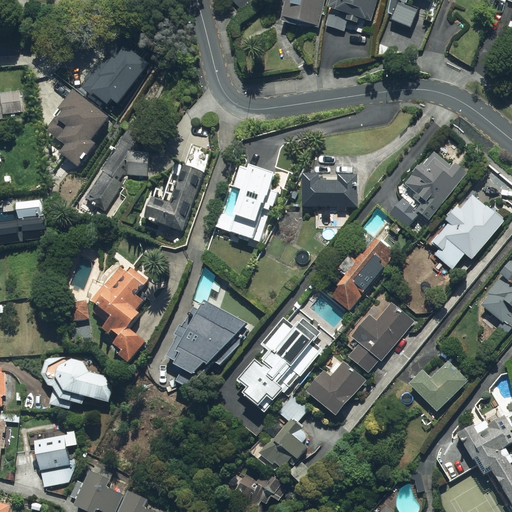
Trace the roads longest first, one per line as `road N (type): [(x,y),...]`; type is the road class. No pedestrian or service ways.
road 1 (unclassified): [(511,140),(434,91),(260,108),(234,100),(215,68),(197,0)]
road 2 (unknown): [(221,387),(453,98)]
road 3 (unknown): [(318,460),(511,224)]
road 4 (unknown): [(234,100),(198,237),(147,323)]
road 5 (unknown): [(511,349),(433,453),(431,511)]
